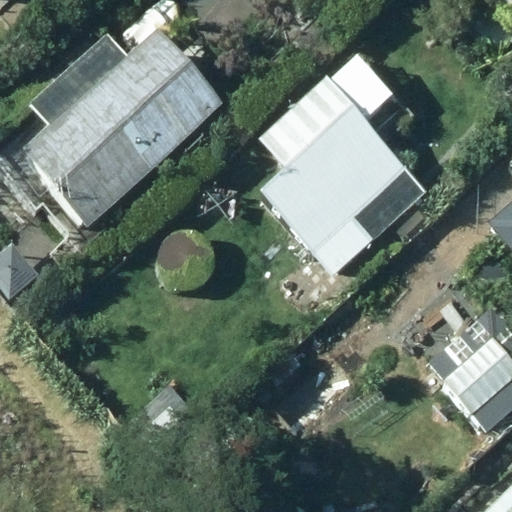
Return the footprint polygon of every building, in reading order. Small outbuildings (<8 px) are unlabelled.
[(499,51),(511,35),(511,0),(484,0),(466,20),(499,51)] [(84,222),(177,139),(184,148),(204,129),(196,120),(222,97),(154,22),(16,147),(84,222)] [(322,74),(254,134),(280,164),(253,189),(310,252),(406,166),(322,74)] [(17,151),(0,131),(0,163),(1,164),(17,151)] [(271,280),(200,330),(214,350),(286,299),(290,303),(324,279),(301,247),(265,272),(271,280)] [(456,378),(479,410),(510,388),(489,355),(456,378)] [(511,511),(511,478),(477,511),(511,511)]
